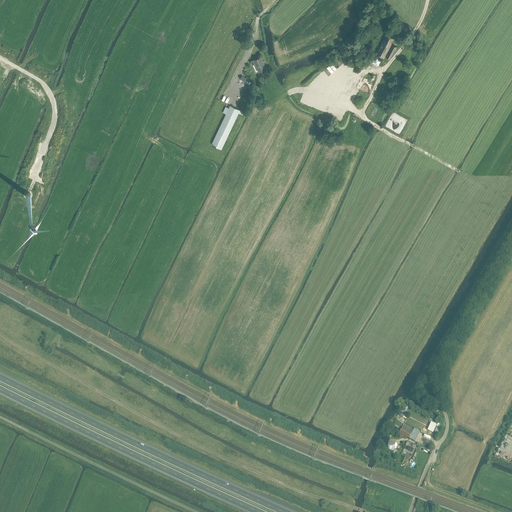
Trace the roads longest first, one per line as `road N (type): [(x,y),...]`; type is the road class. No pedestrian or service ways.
road 1 (track): [(364,511),(195,445),(0,334)]
road 2 (trunk): [(284,511),(0,377)]
road 3 (trunk): [(0,389),(258,511)]
road 4 (track): [(384,67),(364,118),(500,193)]
